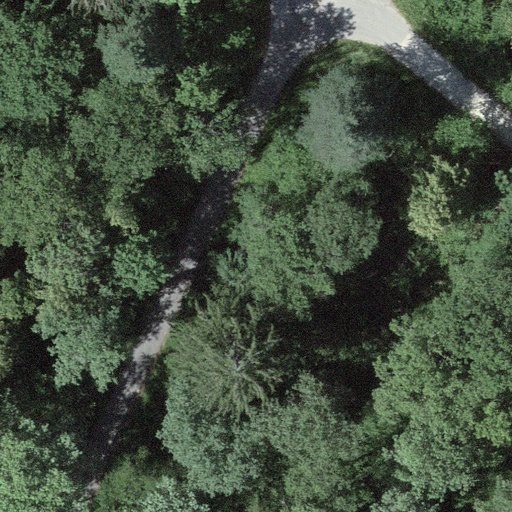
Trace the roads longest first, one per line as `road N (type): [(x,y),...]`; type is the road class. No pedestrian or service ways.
road 1 (track): [(308,0),(72,511)]
road 2 (track): [(511,130),(352,0)]
